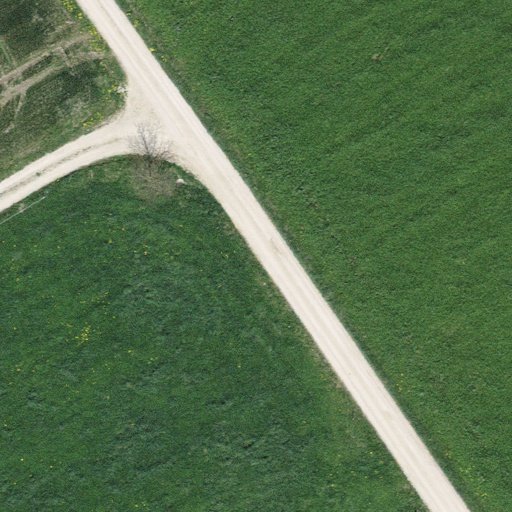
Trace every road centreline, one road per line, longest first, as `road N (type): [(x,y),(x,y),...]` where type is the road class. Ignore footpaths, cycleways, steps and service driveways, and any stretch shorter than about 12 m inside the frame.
road 1 (residential): [(94,0),(451,511)]
road 2 (track): [(0,198),(103,143),(180,123)]
